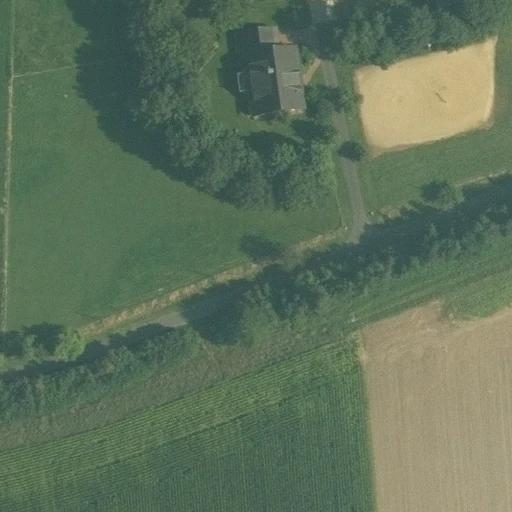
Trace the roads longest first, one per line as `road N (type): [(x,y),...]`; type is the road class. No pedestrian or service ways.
road 1 (unclassified): [(0,378),(511,187)]
road 2 (unknown): [(466,204),(433,0)]
